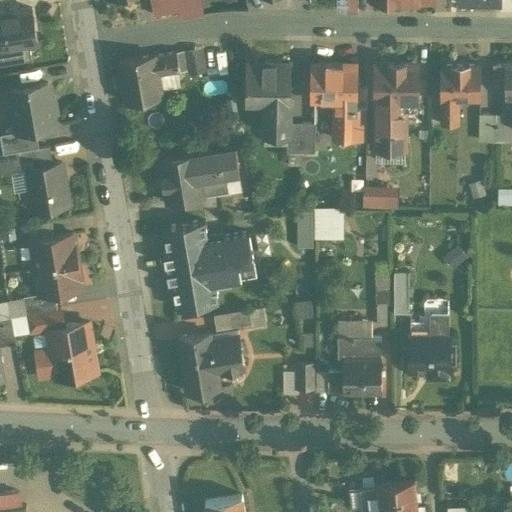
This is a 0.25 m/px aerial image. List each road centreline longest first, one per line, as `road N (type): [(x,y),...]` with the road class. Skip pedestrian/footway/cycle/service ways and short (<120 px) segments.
road 1 (residential): [(511,26),(227,23),(92,47)]
road 2 (residential): [(153,430),(92,47)]
road 3 (tertiary): [(153,430),(0,423)]
road 4 (tertiary): [(294,432),(153,430)]
road 5 (tertiary): [(428,432),(294,432)]
